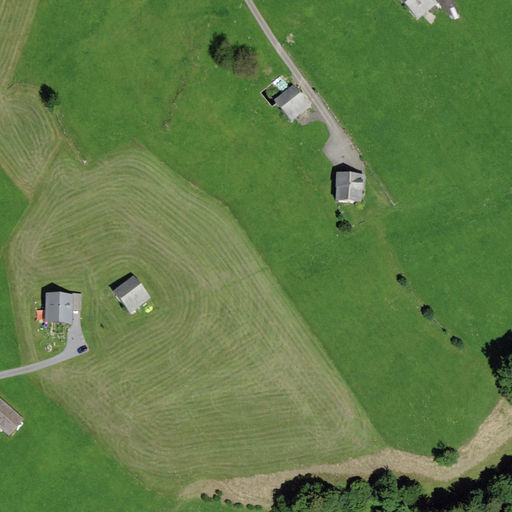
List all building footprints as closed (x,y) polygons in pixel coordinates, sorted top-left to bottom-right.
[(404,0),(419,17),(439,0),(404,0)] [(295,88),(277,104),(293,122),(311,107),(295,88)] [(365,178),(342,176),(339,203),(362,205),(365,178)] [(151,300),(135,279),(115,294),(131,315),(151,300)] [(75,295),(50,296),(51,324),(76,324),(75,295)] [(28,421),(0,397),(0,425),(1,425),(15,437),(28,421)]
